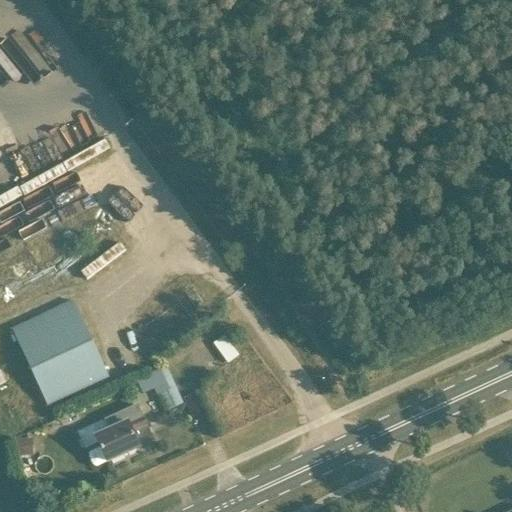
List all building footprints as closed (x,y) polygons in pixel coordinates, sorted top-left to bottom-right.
[(57,94),(22,127),(31,136),(44,123),(55,133),(48,139),(52,144),(65,132),(57,124),(72,110),(57,94)] [(121,242),(83,274),(89,281),(127,249),(121,242)] [(48,406),(108,378),(72,301),(12,329),(48,406)] [(232,346),(221,354),(228,364),(239,356),(232,346)] [(0,363),(0,385),(9,381),(0,363)] [(168,367),(162,370),(148,376),(137,381),(143,395),(154,390),(163,412),(183,404),(168,367)] [(105,421),(110,431),(96,437),(108,463),(140,448),(134,434),(148,427),(137,405),(105,421)] [(35,455),(34,439),(14,441),(16,462),(24,461),(24,456),(35,455)]
